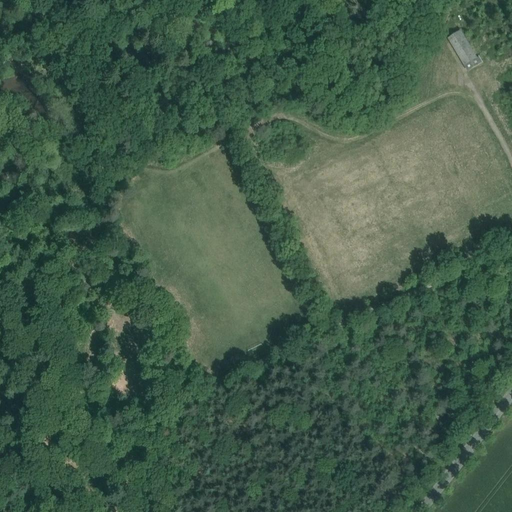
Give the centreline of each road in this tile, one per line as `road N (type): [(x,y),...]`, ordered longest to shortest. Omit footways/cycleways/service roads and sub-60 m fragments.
road 1 (track): [(511,246),(0,476)]
road 2 (track): [(479,99),(452,91),(349,138),(293,117),(272,119),(175,165),(138,166),(97,149)]
road 3 (tertiary): [(419,511),(511,392)]
